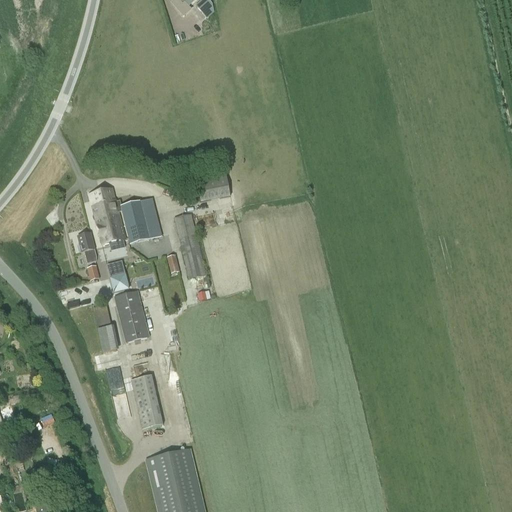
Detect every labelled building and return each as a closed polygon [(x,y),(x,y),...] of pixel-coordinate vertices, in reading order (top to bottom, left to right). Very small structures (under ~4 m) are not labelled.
[(176,0),(172,4),(183,16),(189,11),(182,3),(185,0),(176,0)] [(207,0),(203,0),(195,7),(202,14),(212,5),(207,0)] [(230,199),(226,175),(196,181),(200,204),(230,199)] [(113,190),(89,196),(91,206),(97,204),(98,207),(107,205),(109,216),(118,213),(122,213),(121,208),(120,202),(116,203),(113,190)] [(121,208),(122,213),(130,245),(161,238),(152,201),(121,208)] [(97,204),(91,206),(101,247),(116,243),(125,241),(118,213),(109,216),(107,205),(98,207),(97,204)] [(174,220),(179,240),(196,235),(195,231),(191,215),(174,220)] [(90,235),(77,238),(79,247),(77,247),(79,253),(80,253),(81,254),(85,253),(86,254),(84,254),(87,266),(96,263),(96,259),(90,235)] [(196,235),(179,240),(189,281),(206,277),(196,235)] [(175,258),(166,260),(170,275),(178,273),(175,258)] [(91,283),(99,280),(96,267),(87,270),(91,283)] [(114,294),(128,290),(125,275),(110,279),(114,294)] [(114,298),(126,345),(149,339),(137,293),(114,298)] [(205,293),(197,295),(199,303),(206,301),(205,293)] [(106,307),(93,310),(103,355),(118,352),(113,329),(111,329),(106,307)] [(169,342),(190,337),(184,313),(163,318),(169,342)] [(151,378),(132,382),(143,431),(162,427),(151,378)] [(172,409),(172,427),(185,426),(184,408),(172,409)] [(205,511),(191,451),(146,462),(157,511),(205,511)]
